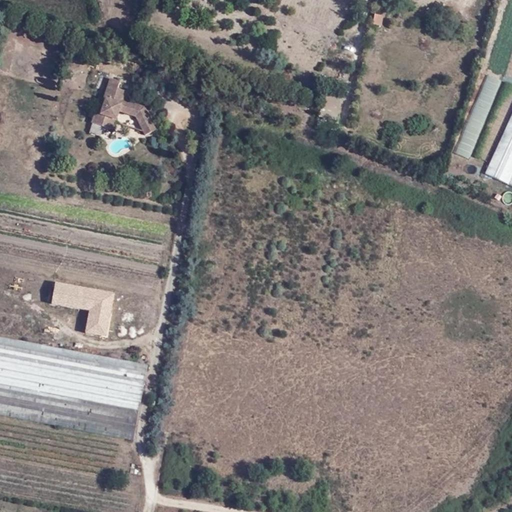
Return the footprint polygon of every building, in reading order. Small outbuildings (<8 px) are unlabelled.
[(381,27),(385,11),(377,9),(373,25),(381,27)] [(120,81),(109,78),(98,114),(93,112),(90,122),(113,129),(119,110),(135,115),(145,135),(157,129),(145,106),(122,99),(125,90),(118,87),(120,81)] [(316,116),(333,122),(340,99),(323,94),(316,116)] [(511,114),(485,174),(511,186),(511,114)] [(88,310),(85,334),(107,337),(114,292),(54,284),(51,304),(88,310)] [(146,365),(0,336),(0,414),(132,440),(146,365)]
